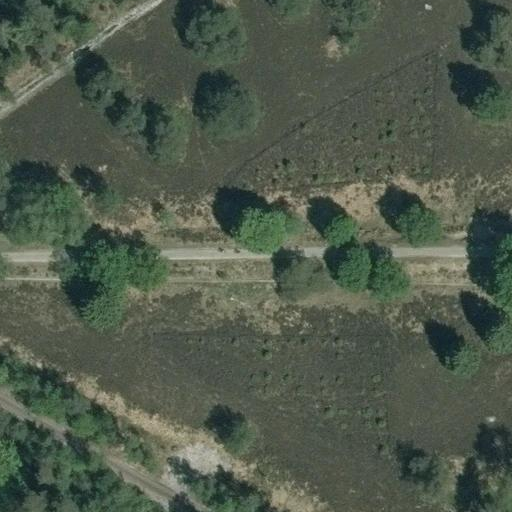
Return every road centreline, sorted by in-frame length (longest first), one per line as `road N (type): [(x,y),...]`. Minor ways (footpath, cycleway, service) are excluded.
road 1 (track): [(197,511),(0,395)]
road 2 (track): [(0,107),(152,0)]
